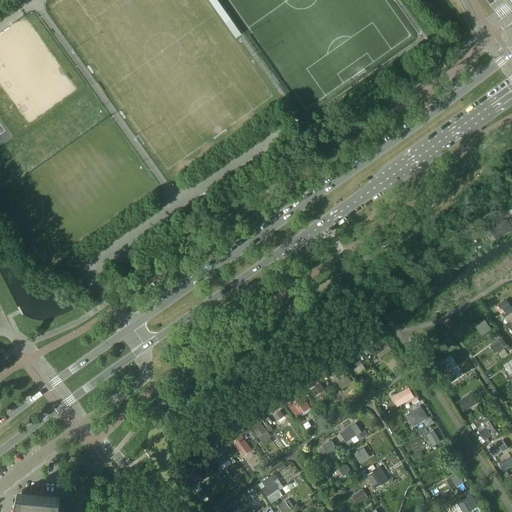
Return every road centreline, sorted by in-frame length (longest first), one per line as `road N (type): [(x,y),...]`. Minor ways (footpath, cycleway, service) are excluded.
road 1 (secondary): [(511,56),(130,327)]
road 2 (secondary): [(145,347),(511,92)]
road 3 (residential): [(0,486),(144,379),(145,347)]
road 4 (secondary): [(0,451),(145,347)]
road 5 (secondary): [(130,327),(0,422)]
